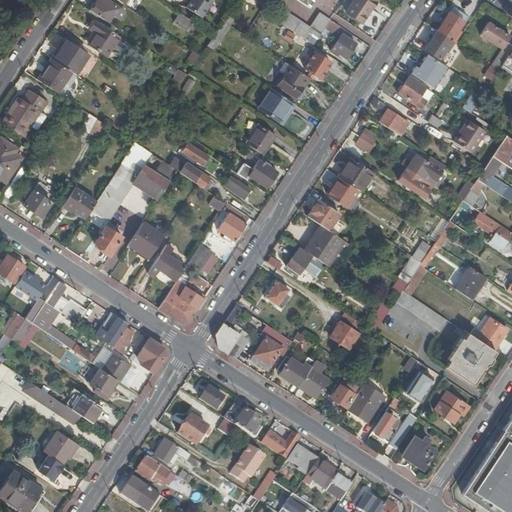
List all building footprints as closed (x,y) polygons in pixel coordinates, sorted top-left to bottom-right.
[(95,2),(93,4),(89,10),(107,23),(111,17),(119,22),(125,14),(114,7),(115,6),(105,0),(93,0),(93,1),(95,2)] [(192,0),(187,9),(203,19),(215,0),(192,0)] [(375,0),(374,0),(351,0),(343,14),(360,25),(375,0)] [(280,9),(273,19),(313,45),(320,33),(323,29),(328,20),(318,14),(308,27),(280,9)] [(173,22),(186,31),(192,22),(179,13),(173,22)] [(463,23),(448,13),(436,32),(451,41),(457,31),(463,23)] [(333,23),(328,20),(323,29),(332,35),(333,36),(339,27),(333,23)] [(213,36),(212,36),(206,46),(213,51),(229,26),(223,21),(213,36)] [(105,56),(118,38),(94,22),(89,28),(95,32),(87,44),(105,56)] [(479,36),(501,51),(496,58),(503,63),(507,57),(511,49),(511,47),(506,43),(510,37),(488,22),(479,36)] [(320,33),(329,39),(332,35),(323,29),(320,33)] [(283,38),(291,42),(295,34),(287,30),(283,38)] [(461,34),(457,31),(451,41),(454,43),(461,34)] [(444,52),(448,54),(455,44),(454,43),(451,41),(436,32),(424,50),(438,60),(444,52)] [(345,59),(355,44),(341,35),(330,51),(337,55),(338,54),(345,59)] [(69,68),(80,51),(65,41),(57,52),(54,50),(50,56),(69,68)] [(193,66),(199,56),(192,51),(185,61),(193,66)] [(511,52),(509,58),(507,57),(503,63),(501,66),(505,68),(511,72),(511,52)] [(329,62),(315,53),(304,69),(318,79),(329,62)] [(82,68),(90,72),(97,59),(89,55),(82,68)] [(415,67),(410,75),(432,89),(446,69),(426,56),(417,69),(415,67)] [(70,71),(49,58),(35,80),(56,94),(71,72),(70,71)] [(503,63),(496,58),(490,67),(497,71),(500,68),(501,66),(503,63)] [(486,64),(484,68),(495,75),(497,71),(490,67),(486,64)] [(290,66),(277,86),(292,96),(305,77),(290,66)] [(177,69),(171,80),(179,85),(185,74),(177,69)] [(308,78),(305,77),(292,96),(295,98),(308,78)] [(409,77),(398,94),(414,105),(425,89),(426,88),(409,77)] [(187,79),(180,89),(186,93),(193,83),(187,79)] [(105,86),(101,92),(108,96),(111,91),(105,86)] [(19,98),(13,106),(13,113),(5,125),(23,137),(30,126),(31,125),(26,122),(35,109),(40,112),(41,112),(48,102),(28,89),(21,100),(19,98)] [(257,108),(281,124),(294,105),(270,89),(257,108)] [(431,93),(425,89),(414,105),(420,109),(431,93)] [(468,97),(462,107),(468,112),(475,102),(468,97)] [(379,110),(383,110),(385,106),(374,98),(369,104),(379,110)] [(40,112),(35,109),(26,122),(31,125),(40,112)] [(86,119),(80,129),(85,133),(87,131),(94,136),(102,124),(80,109),(77,113),(86,119)] [(13,113),(10,110),(1,122),(5,125),(13,113)] [(387,110),(378,123),(399,137),(407,124),(387,110)] [(41,112),(40,112),(31,125),(30,126),(37,131),(46,117),(41,113),(41,112)] [(443,123),(432,115),(427,122),(438,130),(443,123)] [(152,126),(156,121),(150,117),(147,122),(152,126)] [(165,121),(161,118),(157,123),(162,126),(165,121)] [(114,124),(107,119),(103,124),(111,129),(114,124)] [(459,133),(462,136),(456,144),(471,154),(485,132),(468,120),(459,133)] [(428,125),(425,129),(437,137),(440,133),(428,125)] [(275,137),(258,126),(246,145),(262,156),(275,137)] [(364,131),(360,138),(370,145),(375,138),(364,131)] [(462,136),(459,133),(453,142),(456,144),(462,136)] [(511,140),(505,136),(491,157),(500,163),(511,171),(511,140)] [(355,145),(368,154),(372,147),(360,138),(359,138),(355,145)] [(0,178),(4,181),(19,158),(12,153),(15,150),(0,140),(0,178)] [(138,147),(132,143),(110,178),(115,181),(124,167),(135,175),(132,180),(158,197),(168,181),(143,164),(150,154),(149,153),(138,147)] [(207,158),(186,144),(180,152),(201,166),(207,158)] [(150,154),(143,164),(168,181),(175,171),(176,170),(168,165),(150,154)] [(400,165),(406,168),(433,186),(439,190),(446,178),(444,176),(448,170),(429,158),(426,162),(414,154),(409,161),(404,158),(400,165)] [(482,169),(475,180),(511,204),(511,191),(509,189),(490,177),(500,163),(491,157),(482,169)] [(176,170),(193,181),(192,182),(196,185),(201,188),(207,179),(199,173),(197,175),(196,174),(192,171),(173,159),(168,165),(176,170)] [(372,174),(350,159),(337,178),(360,193),(372,174)] [(236,174),(245,180),(247,177),(265,188),(276,172),(258,161),(251,170),(242,164),(236,174)] [(28,168),(22,165),(3,195),(10,200),(19,187),(16,185),(28,168)] [(115,181),(110,178),(94,202),(84,217),(90,221),(95,214),(105,221),(132,180),(135,175),(124,167),(115,181)] [(398,182),(425,199),(433,186),(406,168),(398,182)] [(230,178),(223,187),(237,196),(239,193),(244,196),(248,190),(230,178)] [(356,192),(338,180),(327,196),(345,209),(356,192)] [(40,218),(56,194),(38,182),(22,206),(40,218)] [(472,185),(467,182),(455,201),(460,203),(461,201),(462,201),(472,185)] [(94,202),(73,188),(62,205),(83,219),(84,217),(94,202)] [(339,215),(319,201),(308,217),(321,226),(337,237),(342,229),(337,225),(340,221),(337,218),(339,215)] [(461,201),(460,203),(447,222),(454,226),(468,206),(461,201)] [(231,208),(228,213),(244,224),(248,218),(231,208)] [(472,223),(492,236),(489,241),(494,244),(492,247),(498,251),(500,248),(504,250),(511,237),(511,234),(480,214),(479,216),(471,210),(468,214),(475,219),(472,223)] [(234,241),(245,225),(244,224),(228,213),(227,213),(210,238),(215,241),(221,233),(234,241)] [(447,223),(441,219),(428,238),(434,242),(447,223)] [(163,236),(142,222),(128,244),(148,258),(163,236)] [(337,237),(321,226),(304,252),(323,265),(332,251),(337,255),(346,243),(337,237)] [(109,256),(121,237),(105,227),(94,243),(103,250),(102,251),(109,256)] [(400,238),(390,231),(386,238),(396,244),(399,240),(400,238)] [(399,240),(396,244),(395,246),(402,251),(404,248),(402,247),(404,244),(399,240)] [(431,246),(422,241),(417,248),(426,254),(431,246)] [(153,278),(158,271),(170,278),(175,282),(175,281),(183,269),(185,266),(171,257),(168,255),(172,250),(165,245),(147,274),(153,278)] [(199,245),(188,261),(210,275),(220,259),(199,245)] [(286,270),(296,278),(303,268),(306,263),(318,271),(323,265),(304,252),(295,247),(283,265),(287,268),(286,270)] [(426,254),(417,248),(411,257),(412,258),(420,263),(426,254)] [(429,251),(421,263),(420,263),(418,266),(422,269),(432,254),(429,251)] [(0,262),(0,276),(12,285),(24,267),(5,255),(0,262)] [(271,258),(267,263),(277,269),(280,264),(271,258)] [(420,263),(412,258),(398,278),(399,279),(406,283),(418,266),(420,263)] [(306,263),(303,268),(315,276),(318,271),(306,263)] [(422,269),(418,266),(406,283),(401,290),(409,296),(412,291),(420,279),(426,271),(422,269)] [(204,288),(206,283),(183,269),(175,281),(184,287),(177,297),(195,309),(204,296),(194,291),(193,293),(184,288),(189,281),(198,287),(200,285),(204,288)] [(465,274),(468,275),(457,292),(471,301),(486,279),(472,269),(470,273),(467,271),(465,274)] [(399,279),(393,288),(400,292),(401,290),(406,283),(399,279)] [(424,282),(420,279),(412,291),(416,294),(424,282)] [(175,282),(164,298),(157,309),(180,324),(187,320),(195,309),(177,297),(184,287),(175,281),(175,282)] [(291,292),(275,281),(263,297),(279,309),(291,292)] [(45,287),(37,298),(48,306),(75,323),(84,310),(68,299),(66,302),(61,298),(63,294),(61,292),(64,287),(57,283),(52,291),(45,287)] [(394,302),(438,331),(445,320),(422,304),(409,296),(401,290),(400,292),(394,302)] [(159,294),(158,294),(151,305),(157,309),(164,298),(159,294)] [(48,306),(37,298),(26,315),(23,319),(31,324),(35,326),(48,306)] [(244,311),(235,304),(222,324),(231,331),(244,311)] [(389,309),(382,304),(366,328),(373,333),(389,309)] [(86,321),(95,327),(103,314),(95,308),(86,321)] [(248,313),(244,311),(231,331),(234,333),(237,335),(233,342),(243,349),(245,351),(251,341),(242,335),(244,332),(238,328),(248,313)] [(17,315),(13,312),(0,331),(0,333),(3,336),(17,315)] [(346,350),(362,326),(344,313),(328,337),(346,350)] [(489,318),(483,314),(468,335),(469,336),(474,339),(489,318)] [(18,316),(17,315),(3,336),(9,340),(10,339),(23,319),(18,316)] [(126,324),(111,315),(96,338),(110,347),(123,327),(126,324)] [(506,330),(489,318),(474,339),(491,350),(492,351),(506,330)] [(23,319),(10,339),(17,344),(31,324),(23,319)] [(222,324),(215,335),(218,348),(225,353),(226,352),(233,342),(237,335),(234,333),(232,335),(230,333),(231,331),(222,324)] [(132,333),(123,327),(110,347),(125,357),(126,355),(125,354),(127,350),(122,347),(125,343),(127,345),(129,341),(130,340),(128,338),(132,333)] [(266,368),(275,354),(279,357),(290,342),(271,329),(266,337),(263,335),(252,354),(258,358),(256,361),(266,368)] [(0,353),(9,340),(3,336),(0,340),(0,353)] [(460,339),(447,359),(448,361),(451,362),(447,369),(469,384),(479,369),(471,364),(474,359),(484,366),(491,357),(488,355),(491,350),(474,339),(469,336),(465,342),(462,340),(460,339)] [(132,356),(142,362),(139,367),(151,375),(164,357),(164,356),(163,349),(144,337),(132,356)] [(122,347),(127,350),(125,354),(126,355),(125,357),(127,359),(136,346),(129,341),(127,345),(125,343),(122,347)] [(243,349),(233,342),(226,352),(237,359),(243,349)] [(291,383),(297,386),(313,362),(305,356),(300,365),(289,357),(288,358),(284,355),(275,368),(279,371),(278,373),(291,383)] [(128,367),(111,356),(101,371),(114,380),(117,383),(128,367)] [(417,361),(411,357),(403,369),(409,373),(413,367),(417,361)] [(313,362),(297,386),(311,395),(309,398),(312,400),(327,378),(317,372),(322,365),(314,360),(313,362)] [(425,366),(417,361),(413,367),(418,370),(422,370),(425,366)] [(88,384),(104,395),(114,380),(101,371),(98,369),(88,384)] [(346,372),(337,386),(335,384),(332,387),(335,389),(329,398),(343,407),(357,386),(349,380),(351,376),(346,372)] [(434,374),(422,392),(429,397),(441,379),(434,374)] [(82,422),(84,420),(78,416),(27,382),(21,390),(72,425),(74,423),(75,424),(78,420),(82,422)] [(363,384),(342,415),(353,422),(357,416),(369,425),(379,409),(384,403),(381,401),(384,398),(363,384)] [(214,409),(222,397),(207,387),(199,399),(214,409)] [(461,415),(466,407),(444,393),(433,410),(452,423),(458,414),(461,415)] [(100,407),(81,395),(70,410),(78,416),(84,420),(89,424),(100,407)] [(391,401),(385,409),(370,431),(386,441),(395,425),(389,421),(392,418),(389,416),(397,403),(391,400),(391,401)] [(243,410),(243,411),(232,404),(223,417),(254,437),(260,427),(256,424),(259,420),(243,410)] [(190,411),(188,415),(198,421),(201,418),(190,411)] [(176,433),(193,445),(201,433),(205,428),(206,426),(198,421),(188,415),(176,433)] [(511,511),(511,415),(496,440),(460,494),(488,511),(511,511)] [(223,418),(216,429),(228,437),(235,426),(223,418)] [(401,444),(408,427),(400,424),(393,440),(401,444)] [(78,446),(54,430),(41,451),(47,455),(61,464),(66,457),(70,451),(74,453),(78,446)] [(284,459),(299,437),(292,432),(285,443),(268,431),(260,443),(284,459)] [(429,438),(416,431),(402,453),(422,466),(433,450),(425,445),(429,438)] [(222,437),(216,433),(211,440),(217,445),(222,437)] [(184,461),(185,460),(191,464),(195,459),(164,438),(153,455),(167,464),(173,454),(184,461)] [(250,478),(265,456),(248,445),(234,467),(232,466),(227,473),(241,482),(246,475),(250,478)] [(300,450),(291,463),(307,473),(316,460),(300,450)] [(37,470),(52,480),(62,465),(61,464),(47,455),(37,470)] [(152,481),(155,478),(157,479),(162,483),(169,472),(145,455),(134,472),(148,481),(149,479),(152,481)] [(201,463),(195,459),(191,464),(198,469),(201,463)] [(332,470),(316,460),(307,473),(305,475),(322,486),(332,470)] [(180,471),(177,476),(187,483),(191,478),(180,471)] [(276,475),(270,471),(252,497),(258,501),(272,481),(276,475)] [(0,498),(20,511),(30,511),(44,493),(12,472),(0,488),(0,498)] [(175,476),(169,472),(162,483),(168,486),(175,476)] [(350,486),(335,476),(324,492),(339,502),(350,486)] [(140,494),(144,488),(129,478),(119,494),(134,504),(140,494)] [(144,488),(140,494),(156,505),(161,499),(144,488)] [(291,494),(278,511),(313,511),(315,510),(291,494)] [(365,494),(355,508),(360,511),(378,511),(383,506),(365,494)] [(243,509),(234,504),(229,511),(250,511),(254,507),(258,501),(252,497),(251,497),(243,509)] [(387,500),(383,506),(378,511),(396,511),(395,506),(387,500)]
